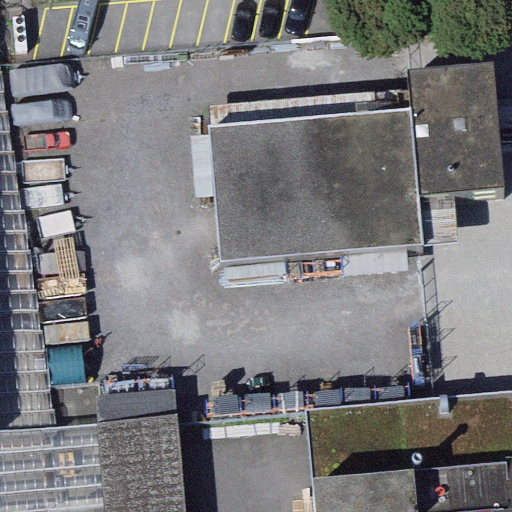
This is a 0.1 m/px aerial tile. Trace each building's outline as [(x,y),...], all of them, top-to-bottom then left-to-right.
[(15,64),(27,146),(96,135),(84,54),(15,64)] [(414,106),(217,120),(228,271),(437,256),(434,217),(511,211),(511,109),(510,84),(413,91),(414,106)] [(191,194),(213,194),(212,127),(190,128),(191,194)] [(29,166),(44,250),(114,237),(98,152),(29,166)] [(129,511),(196,511),(189,405),(284,398),(280,344),(118,356),(129,511)] [(511,511),(511,399),(308,420),(316,511),(511,511)]
